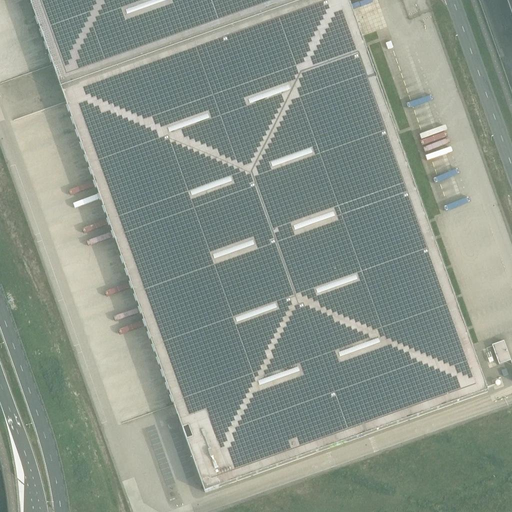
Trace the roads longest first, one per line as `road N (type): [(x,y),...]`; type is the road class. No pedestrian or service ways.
road 1 (tertiary): [(61,511),(56,472),(0,306)]
road 2 (unclassified): [(452,0),(511,167)]
road 3 (tertiary): [(0,386),(34,511)]
